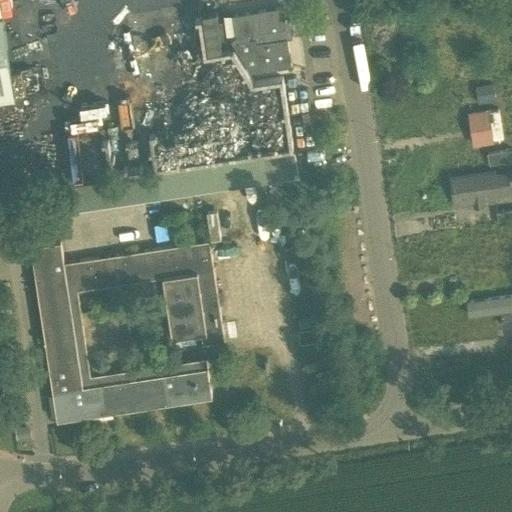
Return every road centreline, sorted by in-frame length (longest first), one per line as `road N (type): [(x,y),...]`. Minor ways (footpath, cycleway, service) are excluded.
road 1 (unclassified): [(0,489),(511,411)]
road 2 (unknown): [(402,428),(333,0)]
